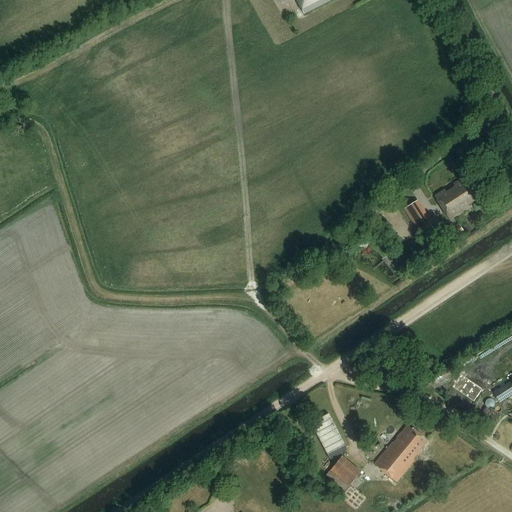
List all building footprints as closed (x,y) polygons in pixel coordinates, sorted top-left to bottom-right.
[(296,0),(303,14),(330,0),(296,0)] [(446,193),(444,190),(434,197),(449,220),(466,209),(465,208),(474,202),(475,203),(478,202),(475,198),(489,189),(480,175),(466,184),(463,179),(453,185),(454,187),(446,193)] [(417,201),(404,210),(420,231),(432,222),(417,201)] [(452,240),(463,233),(457,224),(446,232),(452,240)] [(511,381),(492,393),(497,404),(511,394),(511,381)] [(324,453),(342,444),(327,413),(308,422),(324,453)] [(384,453),(375,464),(384,472),(396,482),(397,483),(416,460),(417,459),(422,453),(420,452),(420,451),(419,450),(426,441),(408,426),(401,434),(400,434),(396,438),(397,439),(393,444),(392,443),(385,452),(384,453)] [(341,457),(324,478),(343,493),(349,485),(355,489),(360,483),(355,478),(360,472),(341,457)]
